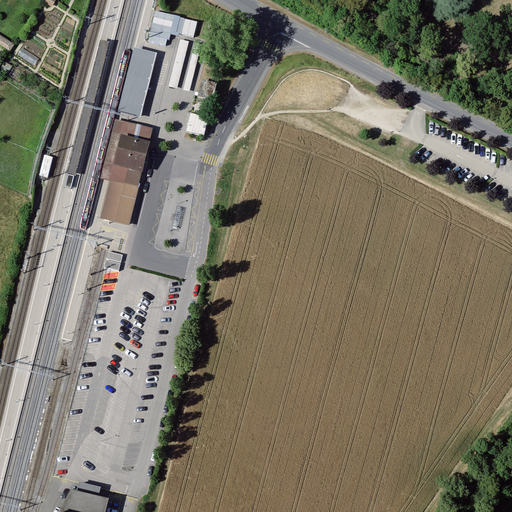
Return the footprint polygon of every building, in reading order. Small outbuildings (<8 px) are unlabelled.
[(198,23),(156,13),(149,42),(165,46),(167,40),(169,41),(171,33),(194,39),(198,23)] [(13,46),(0,36),(0,44),(9,51),(13,46)] [(67,173),(76,176),(109,42),(100,40),(67,173)] [(136,52),(120,115),(139,120),(147,89),(149,90),(158,57),(136,52)] [(217,81),(203,77),(198,96),(212,100),(217,81)] [(190,114),(185,133),(204,138),(208,118),(190,114)] [(101,182),(113,185),(127,126),(115,123),(101,182)] [(129,226),(147,155),(132,152),(138,129),(127,126),(113,185),(104,219),(129,226)] [(147,155),(153,132),(138,129),(132,152),(147,155)] [(183,208),(178,207),(173,229),(179,230),(183,208)] [(120,266),(123,257),(108,253),(104,268),(119,272),(120,266)] [(67,484),(60,511),(105,511),(110,494),(67,484)]
